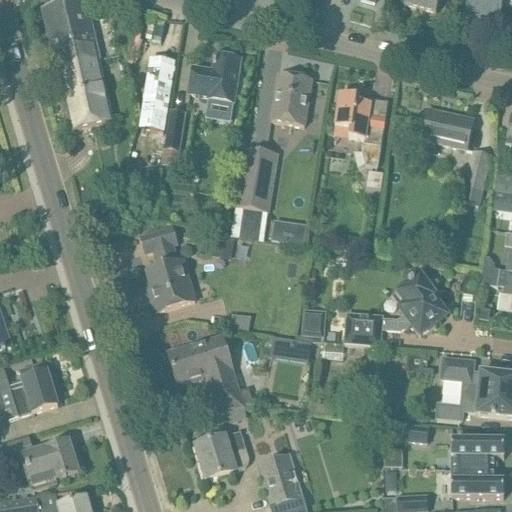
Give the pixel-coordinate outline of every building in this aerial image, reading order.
[(406,0),(404,9),(436,17),(440,0),(406,0)] [(511,9),(511,0),(470,0),(470,5),(468,5),(466,13),(468,13),(466,21),(497,28),(502,7),(511,9)] [(56,73),(100,63),(85,2),(42,12),(56,73)] [(150,60),(139,132),(165,136),(176,64),(150,60)] [(241,64),(215,60),(212,75),(193,72),(189,98),(208,101),(207,103),(234,107),(241,64)] [(70,135),(114,125),(100,63),(56,73),(70,135)] [(312,84),(278,79),(271,126),(305,131),(312,84)] [(349,134),(348,141),(364,143),(362,157),(365,170),(378,172),(379,165),(380,157),(383,137),(367,135),(372,103),(340,98),(335,132),(349,134)] [(473,124),(426,113),(423,130),(420,129),(419,132),(422,133),(419,144),(466,154),(473,124)] [(185,118),(169,115),(161,169),(177,172),(185,118)] [(277,157),(244,152),(233,222),(243,224),(245,213),(268,217),(277,157)] [(497,152),(497,165),(509,165),(509,152),(497,152)] [(477,211),(490,160),(474,156),(462,207),(477,211)] [(143,173),(142,181),(155,182),(156,175),(143,173)] [(511,198),(496,196),(494,205),(511,207),(511,198)] [(274,224),(271,245),(304,250),(307,229),(274,224)] [(156,317),(194,305),(182,265),(176,266),(172,251),(177,249),(172,232),(140,241),(145,259),(154,256),(159,271),(147,274),(154,299),(150,300),(156,317)] [(216,237),(212,254),(232,258),(235,241),(216,237)] [(359,256),(361,242),(342,239),(339,253),(359,256)] [(484,271),(494,273),(494,268),(489,262),(485,261),(484,271)] [(504,292),(503,298),(511,299),(511,275),(506,275),(494,273),(484,271),(481,288),(504,292)] [(436,301),(419,278),(414,281),(414,280),(405,287),(406,288),(394,296),(402,308),(396,312),(402,320),(398,324),(384,323),(384,320),(347,317),(345,349),(380,351),(381,333),(401,335),(411,327),(420,340),(441,325),(438,321),(444,316),(434,302),(436,301)] [(482,312),(480,323),(490,325),(491,314),(482,312)] [(303,314),(301,341),(324,343),(327,315),(303,314)] [(0,318),(0,354),(1,354),(2,356),(6,355),(5,353),(11,351),(0,318)] [(187,352),(168,357),(178,391),(206,382),(212,403),(216,414),(243,411),(238,396),(232,374),(233,374),(223,341),(187,352)] [(511,378),(481,376),(480,378),(472,377),(474,366),(443,363),(441,383),(464,385),(462,411),(438,409),(437,424),(461,426),(463,415),(476,416),(476,419),(511,422),(511,378)] [(57,389),(50,365),(20,375),(22,383),(9,387),(4,373),(0,374),(0,415),(10,412),(13,422),(33,416),(33,417),(58,410),(52,390),(57,389)] [(429,432),(399,429),(397,444),(427,448),(429,432)] [(208,447),(196,450),(207,485),(235,476),(242,475),(244,474),(246,472),(248,470),(249,467),(249,464),(245,454),(240,437),(225,442),(222,431),(205,436),(208,447)] [(78,477),(69,445),(45,453),(28,459),(16,463),(25,493),(33,491),(34,495),(57,488),(56,484),(63,482),(63,483),(67,482),(67,481),(78,477)] [(453,445),(452,445),(452,474),(496,474),(496,462),(503,462),(504,462),(504,445),(503,445),(453,445)] [(302,502),(289,460),(258,469),(271,511),(302,502)] [(496,474),(452,474),(452,502),(504,503),(504,485),(496,486),(496,474)] [(0,511),(38,511),(37,499),(0,505),(0,511)] [(427,511),(427,500),(397,501),(397,511),(427,511)] [(88,511),(86,502),(51,511),(88,511)]
